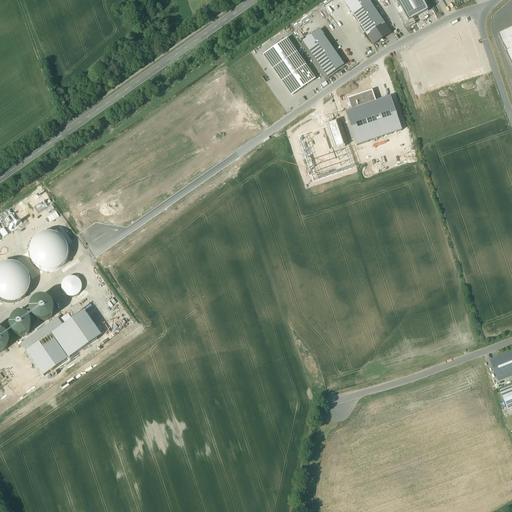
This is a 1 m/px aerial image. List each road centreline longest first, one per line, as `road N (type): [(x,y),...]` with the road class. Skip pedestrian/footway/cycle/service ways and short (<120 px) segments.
road 1 (residential): [(485,9),(460,12),(381,53),(124,232),(95,238)]
road 2 (secondary): [(0,178),(253,0)]
road 3 (residential): [(511,340),(338,401)]
